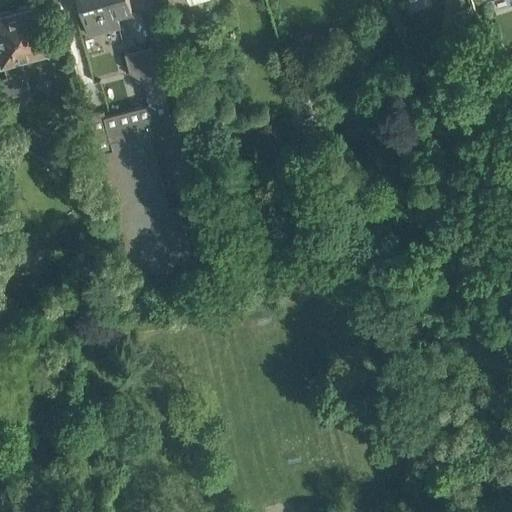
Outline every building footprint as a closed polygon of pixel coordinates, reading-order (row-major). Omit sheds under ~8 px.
[(119,25),(116,13),(131,9),(129,0),(80,0),(90,33),(119,25)] [(0,46),(9,78),(0,80),(0,97),(22,91),(30,89),(29,87),(26,75),(20,56),(49,48),(48,47),(46,39),(36,4),(29,6),(18,9),(10,11),(0,13),(0,46)] [(453,12),(462,41),(481,35),(472,6),(453,12)] [(151,45),(125,52),(130,71),(143,78),(159,74),(151,45)] [(183,255),(190,253),(182,221),(169,212),(171,209),(149,130),(172,124),(166,99),(105,116),(104,110),(88,115),(130,269),(138,267),(139,263),(143,266),(147,267),(151,268),(156,269),(160,268),(164,267),(168,265),(172,263),(175,260),(178,257),(180,253),(183,255)]
